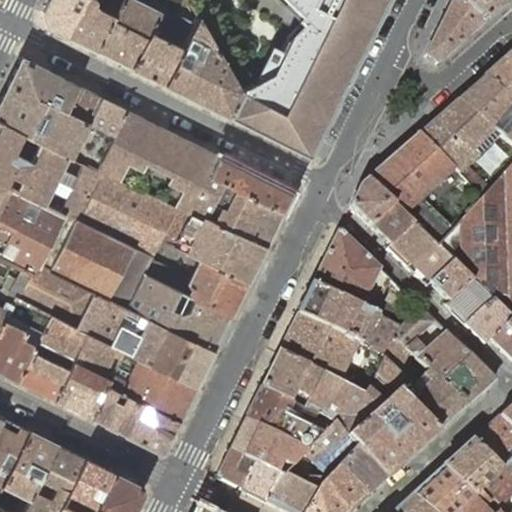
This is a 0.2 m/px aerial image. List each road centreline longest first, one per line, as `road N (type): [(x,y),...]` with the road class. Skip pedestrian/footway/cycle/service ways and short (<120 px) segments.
road 1 (residential): [(321,192),(298,171),(10,26)]
road 2 (residential): [(176,480),(321,192)]
road 3 (residential): [(321,192),(498,370),(502,392)]
road 4 (residential): [(0,392),(176,480)]
road 5 (residential): [(502,392),(371,511)]
road 6 (residential): [(511,24),(443,82),(416,80),(386,62)]
road 7 (residential): [(321,192),(386,62)]
